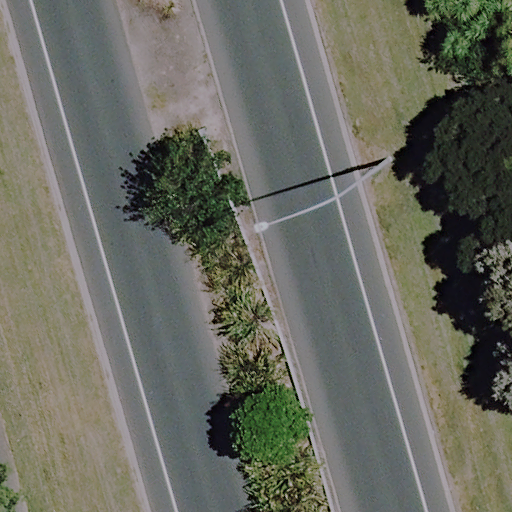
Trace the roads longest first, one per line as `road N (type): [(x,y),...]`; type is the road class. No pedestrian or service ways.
road 1 (secondary): [(243,0),(388,511)]
road 2 (secondary): [(218,511),(76,0)]
